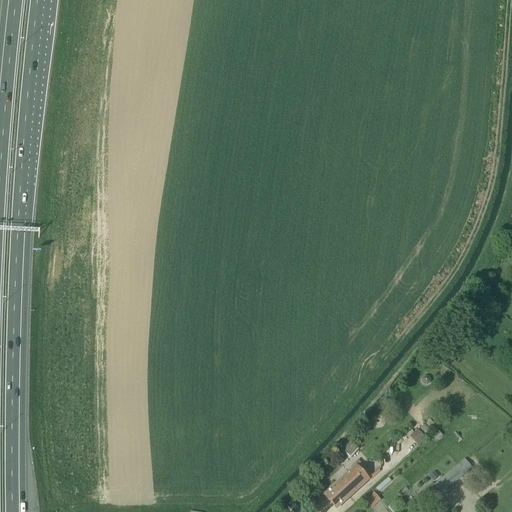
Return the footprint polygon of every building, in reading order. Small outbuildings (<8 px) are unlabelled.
[(424,377),(422,379),(422,382),(424,385),(428,385),(430,383),(430,380),(428,377),(424,377)] [(418,429),(410,435),(418,445),(426,438),(418,429)] [(350,442),(342,451),(351,458),(358,450),(350,442)] [(324,496),(336,509),(372,476),(359,463),(324,496)] [(429,477),(433,482),(438,477),(435,473),(429,477)] [(388,478),(376,488),(379,492),(391,481),(388,478)] [(373,492),(364,500),(371,508),(380,500),(373,492)]
